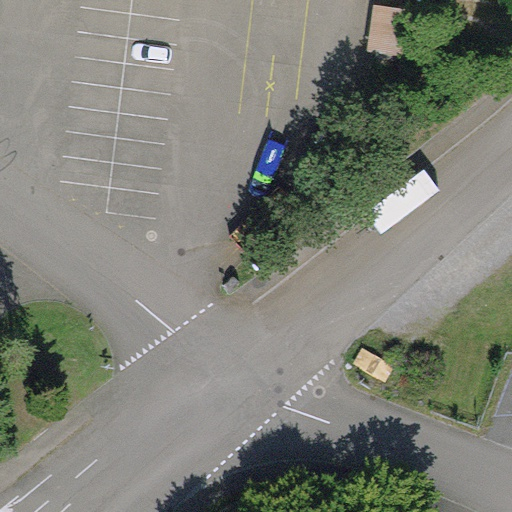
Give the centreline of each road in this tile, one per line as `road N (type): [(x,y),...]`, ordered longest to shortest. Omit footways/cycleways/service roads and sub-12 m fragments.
road 1 (residential): [(383,254),(229,370),(94,511)]
road 2 (unknown): [(179,338),(234,0)]
road 3 (unknown): [(0,211),(23,0)]
